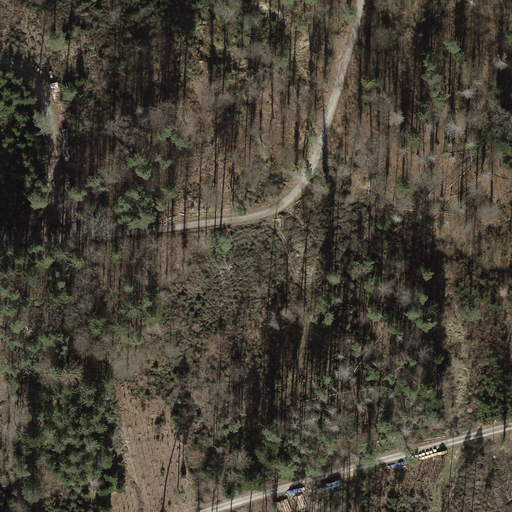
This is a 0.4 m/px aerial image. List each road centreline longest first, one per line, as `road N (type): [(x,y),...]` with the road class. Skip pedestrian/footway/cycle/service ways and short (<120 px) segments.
road 1 (track): [(0,238),(246,223),(287,205),(309,173),(359,0)]
road 2 (track): [(511,427),(222,511)]
road 3 (track): [(31,236),(48,196),(47,135),(30,85),(0,58)]
